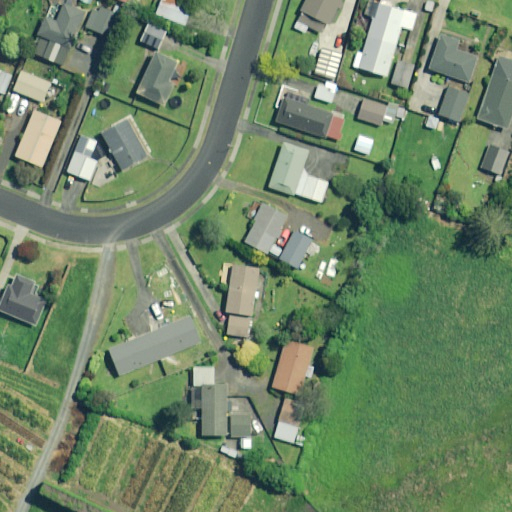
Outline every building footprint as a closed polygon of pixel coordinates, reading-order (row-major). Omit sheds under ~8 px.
[(78,38),(81,32),(78,30),(87,11),(65,1),(65,2),(59,0),(53,3),(48,15),(46,15),(38,33),(39,34),(36,41),(39,42),(35,53),(62,64),(64,65),(73,44),(76,37),(78,38)] [(162,0),(157,12),(186,25),(194,6),(180,0),(162,0)] [(327,22),(330,24),(339,6),(343,7),(345,1),(342,0),(306,0),(302,9),(303,10),(299,19),(322,31),(327,22)] [(394,6),(390,4),(375,0),(369,0),(366,13),(375,16),(370,34),(398,42),(403,25),(413,28),(414,28),(418,13),(406,9),(394,6)] [(92,28),(111,36),(121,13),(101,5),(93,26),(92,28)] [(167,32),(168,29),(151,21),(141,40),(146,42),(149,43),(158,48),(159,48),(167,32)] [(458,48),(461,41),(461,39),(443,33),(437,48),(431,67),(438,70),(449,74),(471,81),(472,79),(480,56),(479,55),(476,54),(458,48)] [(396,49),(398,42),(370,34),(364,52),(359,51),(355,65),(388,75),(395,52),(396,49)] [(180,60),(160,50),(158,49),(151,62),(149,69),(142,83),(141,86),(138,91),(166,104),(176,83),(177,81),(174,80),(171,79),(180,60)] [(342,55),(321,49),(315,73),(336,79),(342,55)] [(510,128),(511,122),(511,58),(500,54),(479,117),(494,122),(510,128)] [(416,64),(411,62),(404,60),(400,59),(392,82),(409,87),(416,64)] [(43,102),(52,82),(23,69),(14,89),(43,102)] [(0,90),(3,92),(5,93),(13,74),(2,70),(1,74),(0,75),(0,90)] [(333,102),(338,89),(321,83),(320,86),(317,93),(316,96),(333,102)] [(472,93),(471,92),(450,85),(440,113),(458,119),(462,120),(472,93)] [(277,120),(327,137),(328,135),(342,139),(344,133),(341,132),(346,119),(335,115),(336,112),(293,98),(295,94),(289,92),(288,96),(286,95),(277,120)] [(365,97),(359,117),(382,125),(389,105),(365,97)] [(398,104),(395,112),(402,114),(404,106),(398,104)] [(63,121),(38,110),(36,109),(35,111),(25,134),(16,154),(44,166),(63,121)] [(438,117),(429,115),(426,127),(435,129),(438,117)] [(116,156),(124,170),(150,156),(129,118),(103,132),(115,154),(116,156)] [(98,160),(91,158),(98,140),(83,134),(68,170),(71,171),(90,179),(91,179),(98,161),(98,160)] [(374,142),(359,137),(356,148),(371,153),(374,142)] [(326,180),(319,178),(310,175),(304,167),(310,150),(285,141),(285,143),(270,186),(296,195),(297,192),(323,201),(330,182),(326,180)] [(511,151),(509,150),(491,143),(482,166),(502,174),(511,151)] [(487,177),(494,180),(497,174),(490,170),(487,177)] [(125,187),(114,190),(116,198),(127,195),(125,187)] [(290,215),(284,212),(264,201),(255,219),(257,220),(246,241),(269,253),(270,250),(279,255),(283,249),(274,244),(278,236),(280,238),(284,230),(282,229),(290,215)] [(299,268),(315,239),(296,229),(285,250),(281,258),(299,268)] [(254,315),(260,270),(260,267),(234,263),(234,265),(232,280),(227,311),(231,312),(254,315)] [(31,292),(36,281),(18,273),(16,277),(15,280),(13,285),(10,283),(5,295),(3,298),(0,306),(0,309),(12,314),(37,325),(48,299),(35,294),(31,292)] [(251,318),(252,317),(231,314),(228,334),(249,337),(251,318)] [(121,375),(204,342),(193,315),(171,324),(162,328),(139,337),(129,341),(110,348),(121,375)] [(310,365),(316,347),(287,339),(280,362),(273,386),(299,394),(301,395),(303,390),(307,375),(312,376),(315,367),(310,365)] [(215,384),(215,367),(195,367),(195,384),(203,385),(203,386),(193,386),(193,408),(204,408),(204,419),(204,435),(223,434),(226,435),(226,436),(228,436),(228,411),(233,410),(233,401),(228,401),(228,395),(228,384),(215,384)] [(106,388),(104,379),(94,381),(96,391),(106,388)] [(281,421),(276,436),(294,442),(307,403),(287,397),(286,400),(279,420),(281,421)] [(233,436),(253,436),(253,413),(233,413),(233,436)] [(300,435),(296,442),(304,445),(307,437),(300,435)] [(253,447),(253,438),(243,438),(243,447),(253,447)]
